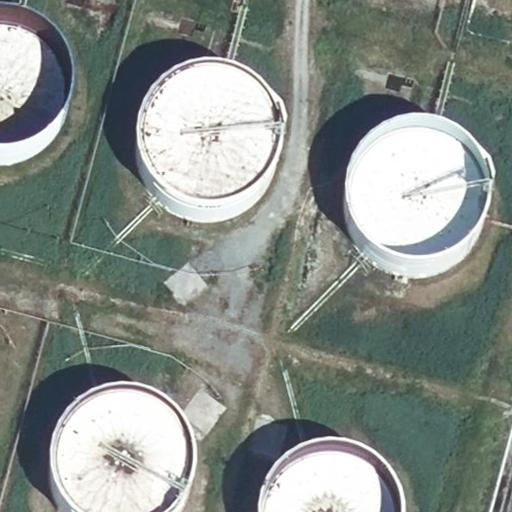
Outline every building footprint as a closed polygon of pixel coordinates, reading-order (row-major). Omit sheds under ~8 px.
[(68,104),(69,95),(68,85),(67,77),(64,68),(60,60),(55,52),(49,45),(43,39),(36,34),(28,29),(19,26),(11,24),(2,22),(0,22),(0,166),(1,166),(10,165),(19,163),(27,160),(35,155),(42,150),(49,144),(55,137),(60,129),(64,121),(66,113),(68,104)] [(274,158),(274,149),(274,140),(272,131),(269,123),(265,115),(261,107),(255,100),(249,94),(241,88),(233,84),(225,81),(216,78),(207,77),(198,77),(189,78),(180,80),(172,84),(164,88),(157,93),(150,99),(144,106),(139,114),(135,122),(132,131),(131,139),(130,149),(131,158),(132,167),(135,175),(139,183),(144,191),(149,198),(156,204),(163,210),(172,214),(180,217),(188,220),(197,221),(206,221),(215,220),(224,217),(232,214),(240,210),(248,205),(254,199),(260,192),(265,184),(269,176),(272,167),(274,158)] [(482,213),(483,204),(483,195),(481,186),(478,177),(474,169),(470,162),(464,154),(457,148),(450,143),(442,139),(433,135),(425,133),(416,132),(407,132),(398,133),(389,135),(381,138),(373,143),(365,148),(359,154),(353,161),(348,169),(344,177),(341,185),(340,194),(339,203),(340,212),(341,221),(344,230),(348,238),(353,246),(358,252),(365,259),(372,264),(380,269),(388,272),(397,274),(406,275),(415,275),(424,274),(433,272),(442,269),(449,265),(457,259),(464,253),(469,246),(474,239),(478,230),(481,222),(482,213)] [(188,480),(188,471),(188,462),(186,454),(183,445),(180,437),(175,429),(169,422),(163,416),(155,411),(147,406),(139,403),(130,400),(121,399),(112,399),(103,400),(95,402),(86,406),(78,410),(71,416),(64,421),(58,429),(53,436),(49,444),(47,453),(45,462),(44,471),(45,480),(46,489),(49,497),(53,506),(57,511),(175,511),(179,506),(183,498),(186,489),(188,480)] [(395,511),(395,509),(392,501),(388,492),(384,485),(378,478),(371,472),(364,466),(356,462),(348,458),(339,456),(330,455),(321,455),(312,456),(303,458),(295,461),(287,466),(279,471),(273,477),(267,484),(262,492),(258,500),(255,509),(254,511),(395,511)]
